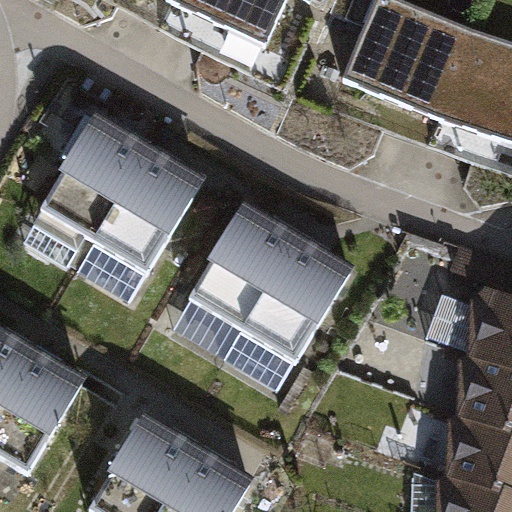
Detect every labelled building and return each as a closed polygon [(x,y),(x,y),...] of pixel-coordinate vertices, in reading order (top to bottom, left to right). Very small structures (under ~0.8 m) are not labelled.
[(167,0),(183,9),(187,0),(167,0)] [(187,0),(183,9),(270,57),(301,0),(187,0)] [(373,0),(336,87),(428,126),(468,31),(393,0),(373,0)] [(428,126),(511,160),(511,49),(468,31),(428,126)] [(85,248),(92,252),(150,157),(96,124),(38,220),(45,224),(32,245),(73,269),(85,248)] [(92,252),(144,283),(202,188),(150,157),(92,252)] [(187,308),(242,340),(299,244),(245,212),(187,308)] [(242,340),(294,371),(351,275),(299,244),(242,340)] [(511,267),(459,248),(452,265),(511,286),(511,267)] [(511,308),(476,298),(466,359),(511,374),(511,308)] [(0,408),(31,357),(0,338),(0,408)] [(20,480),(26,483),(83,388),(31,357),(0,408),(0,496),(8,501),(20,480)] [(511,374),(466,359),(456,420),(511,440),(511,374)] [(511,440),(456,420),(446,481),(511,506),(511,440)] [(92,511),(165,511),(199,457),(145,425),(92,511)] [(236,511),(251,488),(199,457),(165,511),(236,511)] [(511,511),(511,506),(446,481),(440,511),(511,511)]
